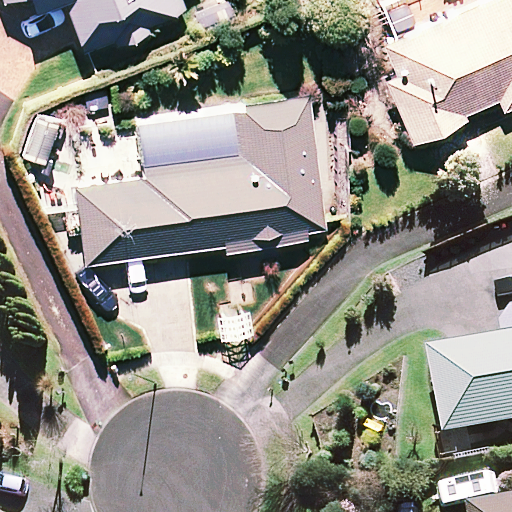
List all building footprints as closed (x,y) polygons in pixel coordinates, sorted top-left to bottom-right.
[(53,0),(71,0),(86,50),(154,30),(152,25),(187,15),(182,0),(37,0),(38,5),(53,0)] [(391,32),(373,40),(387,72),(380,75),(407,139),(458,117),(456,112),(491,97),(497,109),(511,102),(511,0),(383,0),(378,2),(391,32)] [(228,249),(304,238),(303,230),(322,227),(303,96),(140,120),(148,173),(79,184),(90,261),(227,241),(228,249)] [(60,121),(38,114),(24,156),(46,163),(60,121)] [(511,338),(433,353),(449,436),(506,426),(511,424),(511,338)] [(511,511),(511,500),(473,507),(473,511),(511,511)]
